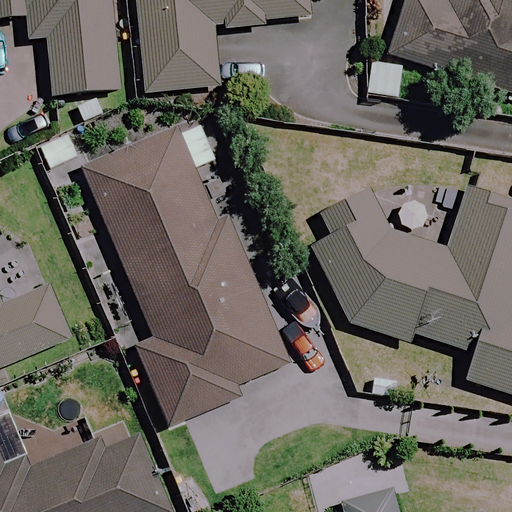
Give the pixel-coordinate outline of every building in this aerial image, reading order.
[(124,94),(114,0),(0,0),(0,23),(29,21),(32,45),(51,43),(57,101),(124,94)] [(215,29),(224,28),(225,37),(268,33),(267,23),(315,19),(312,0),(139,0),(150,96),(221,89),(215,29)] [(511,0),(446,0),(445,4),(432,0),(410,0),(392,56),(511,96),(511,0)] [(405,68),(370,66),(368,98),(403,100),(405,68)] [(200,125),(178,134),(86,172),(157,342),(139,350),(173,431),(242,402),(237,390),(291,367),(231,223),(218,229),(196,176),(217,167),(200,125)] [(511,206),(471,194),(452,255),(391,236),(380,201),(327,218),(338,243),(315,250),(352,327),(410,345),(413,338),(478,358),(469,385),(511,397),(511,206)] [(0,373),(75,341),(53,292),(7,312),(0,296),(0,373)] [(115,406),(128,438),(12,487),(0,459),(0,511),(167,511),(135,435),(154,427),(140,395),(115,406)] [(403,511),(399,496),(344,511),(403,511)]
